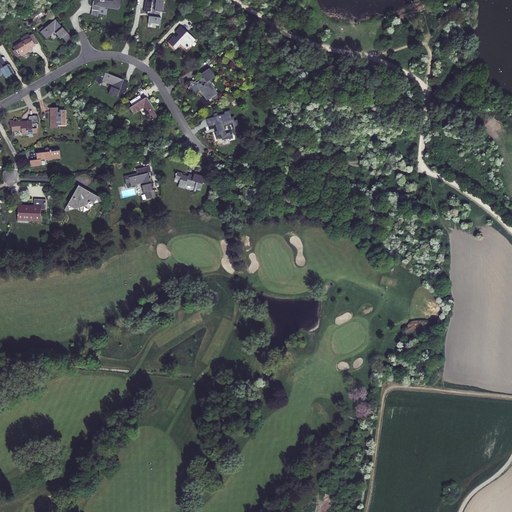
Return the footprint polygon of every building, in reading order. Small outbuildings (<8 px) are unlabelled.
[(93,3),(91,16),(93,18),(98,19),(100,7),(119,10),(120,0),(95,0),(95,3),(93,3)] [(148,17),(147,23),(159,25),(160,19),(158,18),(159,13),(162,13),(163,0),(160,0),(141,0),(141,2),(144,2),(143,12),(147,12),(146,17),(148,17)] [(71,38),(55,20),(40,32),(46,39),(54,33),(60,39),(62,37),(66,42),(71,38)] [(195,40),(180,26),(174,32),(178,35),(175,38),(173,36),(167,42),(175,50),(180,44),(186,50),(195,40)] [(34,34),(29,37),(34,46),(39,43),(34,34)] [(29,37),(14,46),(17,50),(13,53),(17,59),(21,57),(28,53),(27,51),(29,50),(30,51),(32,50),(31,48),(34,46),(29,37)] [(0,55),(0,69),(5,78),(11,74),(11,75),(12,74),(13,73),(12,72),(12,71),(9,66),(8,66),(8,65),(7,65),(6,65),(4,62),(5,61),(5,60),(5,59),(4,58),(3,58),(2,58),(1,58),(0,55)] [(189,87),(187,89),(191,95),(199,90),(206,101),(211,97),(213,100),(217,97),(216,94),(211,86),(212,86),(209,81),(214,77),(208,69),(200,75),(202,78),(199,81),(198,79),(196,81),(196,80),(188,86),(189,87)] [(101,81),(111,85),(108,94),(116,97),(117,95),(119,96),(124,93),(125,90),(120,88),(122,81),(122,80),(105,73),(104,75),(102,74),(94,81),(100,83),(101,81)] [(156,117),(148,104),(145,97),(141,100),(139,96),(139,94),(137,95),(137,97),(129,102),(132,106),(129,107),(133,114),(142,109),(150,121),(156,117)] [(57,108),(49,108),(49,128),(57,128),(57,125),(65,125),(65,110),(59,110),(59,112),(57,112),(57,108)] [(221,143),(222,146),(228,144),(227,139),(231,138),(229,133),(225,134),(223,126),(230,124),(231,126),(234,136),(238,136),(237,131),(240,130),(237,120),(233,120),(232,117),(229,117),(228,111),(222,113),(223,114),(211,118),(213,125),(215,131),(214,132),(215,137),(217,137),(219,144),(221,143)] [(36,134),(35,116),(28,116),(28,121),(21,121),(21,119),(8,120),(9,127),(11,127),(11,132),(21,131),(21,135),(36,134)] [(213,125),(211,118),(205,119),(207,126),(213,125)] [(36,157),(29,158),(30,166),(45,164),(44,159),(60,157),(59,147),(50,147),(50,146),(44,147),(44,150),(42,150),(42,149),(35,149),(36,157)] [(153,190),(152,191),(147,173),(150,172),(149,166),(135,169),(136,173),(124,177),(126,183),(130,182),(131,187),(140,184),(143,193),(144,193),(146,199),(154,197),(153,190)] [(181,173),(177,172),(175,180),(178,181),(176,187),(183,189),(184,185),(199,189),(202,177),(193,174),(192,176),(187,174),(186,176),(180,174),(181,173)] [(65,212),(101,201),(101,199),(77,185),(64,210),(65,212)] [(17,205),(17,219),(29,220),(29,222),(39,222),(40,210),(44,210),(45,200),(33,200),(33,206),(17,205)]
